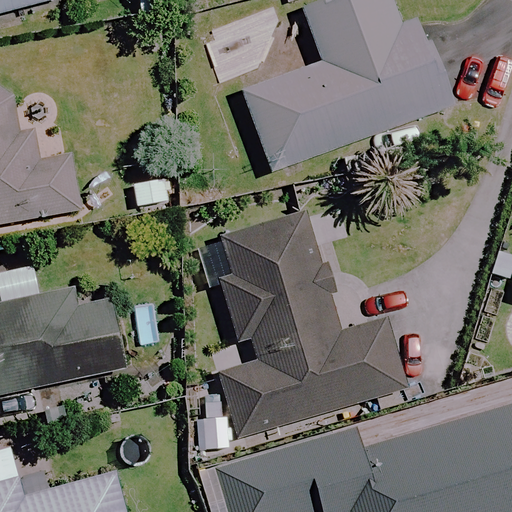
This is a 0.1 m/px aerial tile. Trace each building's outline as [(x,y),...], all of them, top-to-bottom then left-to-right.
[(0,0),(0,18),(63,2),(62,0),(0,0)] [(394,31),(382,0),(312,0),(292,7),(313,67),(233,95),(262,176),(447,111),(416,24),(394,31)] [(0,84),(0,229),(72,217),(61,156),(30,161),(24,130),(9,132),(1,84),(0,84)] [(252,365),(237,369),(211,378),(232,443),(395,391),(374,324),(330,338),(292,218),(221,240),(231,270),(208,277),(229,345),(244,340),(252,365)] [(0,303),(0,392),(124,371),(111,299),(79,304),(76,290),(0,303)] [(511,511),(511,404),(353,450),(348,431),(208,472),(219,511),(511,511)] [(0,511),(117,511),(106,470),(18,495),(11,471),(0,474),(0,511)]
